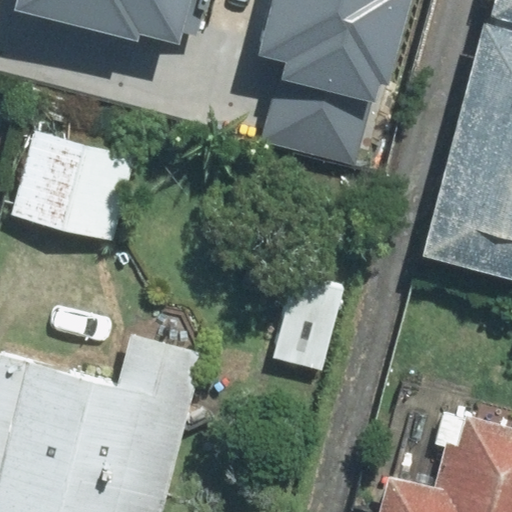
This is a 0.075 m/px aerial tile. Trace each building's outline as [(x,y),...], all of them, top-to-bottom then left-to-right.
[(60,0),(176,31),(184,0),(60,0)] [(251,0),(238,54),(362,85),(383,0),(251,0)] [(511,0),(488,0),(487,2),(511,8),(511,0)] [(511,18),(478,9),(416,241),(511,267),(511,18)] [(139,141),(38,114),(16,195),(117,222),(139,141)] [(346,272),(300,260),(282,329),(328,341),(346,272)] [(124,369),(11,341),(0,385),(0,456),(19,461),(10,497),(68,511),(158,511),(203,336),(136,319),(124,369)] [(374,511),(511,511),(511,418),(459,405),(451,434),(440,431),(429,475),(386,464),(374,511)]
